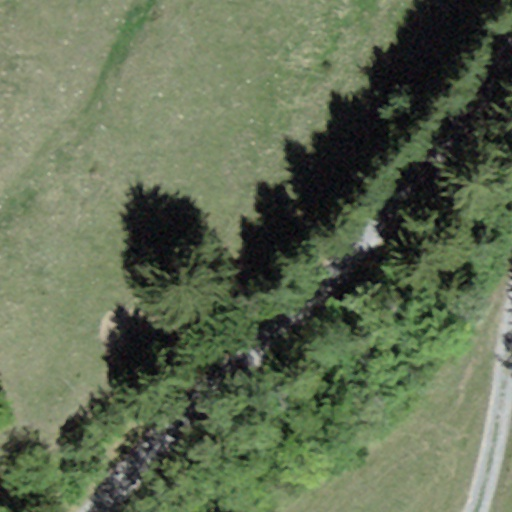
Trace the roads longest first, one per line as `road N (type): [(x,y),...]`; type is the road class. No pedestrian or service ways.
road 1 (track): [(114,511),(511,56)]
road 2 (track): [(511,359),(476,511)]
